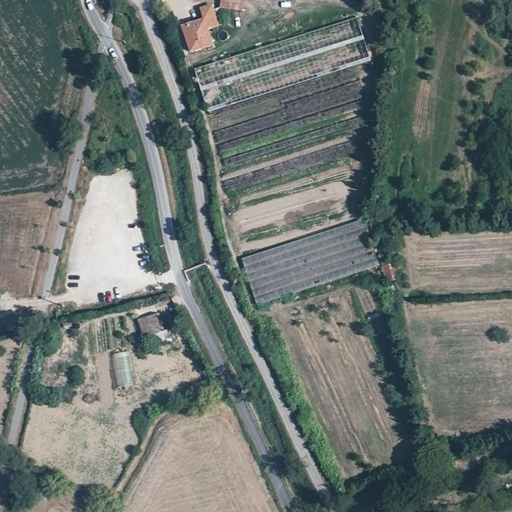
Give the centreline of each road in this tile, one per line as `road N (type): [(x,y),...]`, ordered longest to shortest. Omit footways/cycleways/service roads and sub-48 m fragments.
road 1 (unclassified): [(87,0),(152,149),(187,296),(293,511)]
road 2 (unclassified): [(337,511),(214,261),(185,122),(140,0)]
